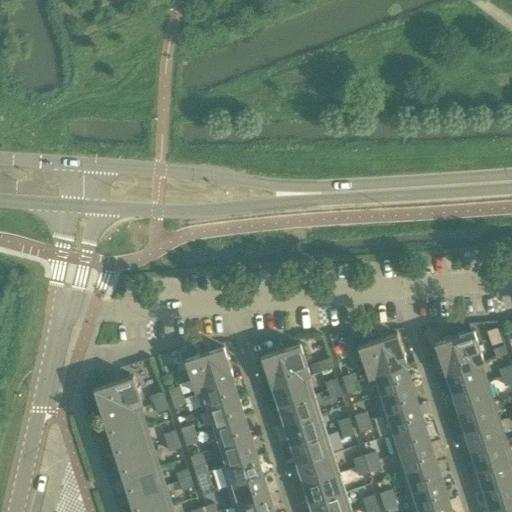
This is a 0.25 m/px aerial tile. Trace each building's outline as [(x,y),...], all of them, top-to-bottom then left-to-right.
[(397,334),(377,340),(387,371),(407,365),(398,337),(403,335),(402,328),(395,328),(397,334)] [(473,331),(453,337),(464,368),(483,362),(473,331)] [(434,343),(444,375),(464,368),(453,337),(434,343)] [(357,346),(368,378),(387,371),(377,340),(357,346)] [(204,353),(214,385),(234,378),(224,349),(232,347),(231,342),(222,342),(223,347),(204,353)] [(300,344),(280,350),(290,382),(310,375),(310,374),(307,365),(300,344)] [(492,348),(495,357),(507,353),(504,344),(492,348)] [(260,357),(271,388),(290,382),(280,350),(260,357)] [(184,360),(194,391),(214,385),(204,353),(184,360)] [(330,358),(307,365),(310,374),(333,366),(330,358)] [(446,375),(452,394),(487,382),(481,363),(484,363),(483,362),(464,368),(444,375),(446,375)] [(498,368),(501,378),(511,374),(511,367),(511,364),(498,368)] [(371,378),(377,396),(412,385),(406,366),(408,366),(407,365),(387,371),(368,378),(368,379),(371,378)] [(342,376),(344,385),(357,381),(354,372),(342,376)] [(511,374),(501,378),(504,386),(511,382),(511,374)] [(273,388),(279,406),(313,395),(307,377),(310,376),(310,375),(290,382),(271,388),(273,388)] [(133,376),(113,383),(124,414),(143,408),(133,376)] [(87,379),(85,389),(94,386),(92,377),(87,379)] [(197,391),(204,410),(238,398),(232,380),(234,379),(234,378),(214,385),(194,391),(195,392),(197,391)] [(324,381),(327,391),(339,387),(336,378),(324,381)] [(357,381),(344,385),(347,393),(359,389),(357,381)] [(452,394),(458,413),(493,402),(487,382),(452,394)] [(94,389),(104,421),(124,414),(113,383),(94,389)] [(377,396),(383,416),(418,404),(412,385),(377,396)] [(172,399),(183,395),(180,387),(168,391),(172,399)] [(339,387),(327,391),(329,399),(342,395),(339,387)] [(152,396),(155,404),(166,400),(163,392),(152,396)] [(186,403),(183,395),(172,399),(174,407),(186,403)] [(279,406),(285,426),(319,414),(313,395),(279,406)] [(208,409),(214,428),(245,418),(238,398),(204,410),(208,409)] [(166,400),(155,404),(157,413),(169,409),(166,400)] [(458,413),(465,432),(499,421),(493,402),(458,413)] [(418,404),(383,416),(389,434),(389,435),(424,424),(418,404)] [(106,421),(112,439),(147,428),(141,409),(144,408),(143,408),(124,414),(104,421),(106,421)] [(354,415),(357,424),(369,420),(366,411),(354,415)] [(285,426),(291,445),(326,434),(319,414),(285,426)] [(337,420),(340,429),(352,425),(349,416),(337,420)] [(214,428),(221,447),(251,437),(245,418),(214,428)] [(369,420),(357,424),(359,432),(371,428),(369,420)] [(465,432),(471,452),(506,440),(499,421),(465,432)] [(180,428),(183,438),(196,434),(193,424),(180,428)] [(389,435),(396,454),(430,443),(424,424),(389,435)] [(352,425),(340,429),(342,437),(354,434),(352,425)] [(112,439),(118,459),(153,447),(147,428),(112,439)] [(163,433),(166,443),(179,439),(175,429),(163,433)] [(196,434),(183,438),(186,445),(198,441),(196,434)] [(291,445),(298,464),(332,453),(326,434),(291,445)] [(222,467),(222,468),(257,457),(251,437),(221,447),(227,466),(222,467)] [(179,439),(166,443),(169,451),(181,446),(179,439)] [(471,452),(477,471),(511,460),(506,440),(471,452)] [(396,454),(402,474),(437,463),(430,443),(396,454)] [(118,459),(124,478),(159,467),(153,447),(118,459)] [(367,463),(367,464),(379,460),(376,450),(364,454),(367,463)] [(190,457),(196,476),(208,472),(202,453),(190,457)] [(298,464),(304,484),(338,473),(332,453),(298,464)] [(352,458),(355,467),(367,463),(364,454),(352,458)] [(222,468),(229,487),(263,476),(257,457),(222,468)] [(381,467),(379,460),(367,464),(369,471),(381,467)] [(477,471),(483,490),(511,481),(511,460),(477,471)] [(367,463),(355,467),(358,475),(369,471),(367,464),(367,463)] [(402,474),(408,493),(443,482),(437,463),(402,474)] [(124,478),(131,497),(165,486),(159,467),(124,478)] [(175,472),(179,482),(191,478),(188,468),(175,472)] [(208,472),(196,476),(199,485),(211,481),(208,472)] [(304,484),(310,503),(345,492),(338,473),(304,484)] [(229,487),(235,507),(270,495),(263,476),(229,487)] [(191,478),(179,482),(181,489),(193,485),(191,478)] [(511,481),(483,490),(490,510),(511,502),(511,481)] [(408,493),(414,511),(416,511),(449,501),(443,482),(408,493)] [(131,497),(135,511),(152,511),(172,506),(165,486),(131,497)] [(379,492),(382,502),(394,498),(391,489),(379,492)] [(310,503),(312,511),(349,511),(351,511),(345,492),(310,503)] [(362,497),(365,507),(377,503),(374,494),(362,497)] [(235,507),(236,511),(274,511),(270,495),(235,507)] [(394,498),(382,502),(384,509),(396,506),(394,498)] [(416,511),(452,511),(449,501),(416,511)] [(217,511),(215,502),(203,506),(205,511),(217,511)] [(511,511),(511,502),(490,510),(490,511),(511,511)] [(377,503),(365,507),(366,511),(376,511),(379,511),(377,503)]
